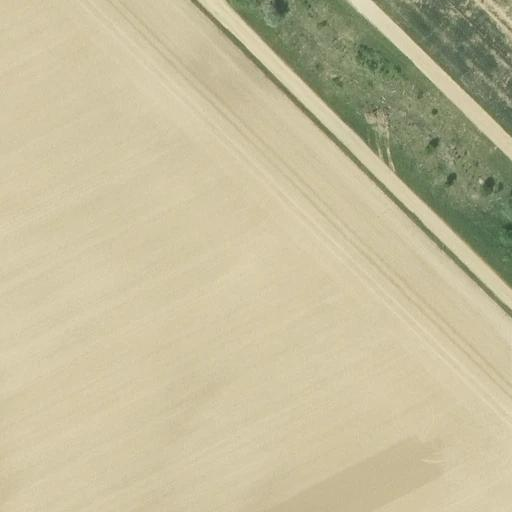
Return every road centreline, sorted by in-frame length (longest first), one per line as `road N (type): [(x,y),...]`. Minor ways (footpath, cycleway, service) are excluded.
road 1 (track): [(258,52),(511,304)]
road 2 (track): [(349,0),(511,159)]
